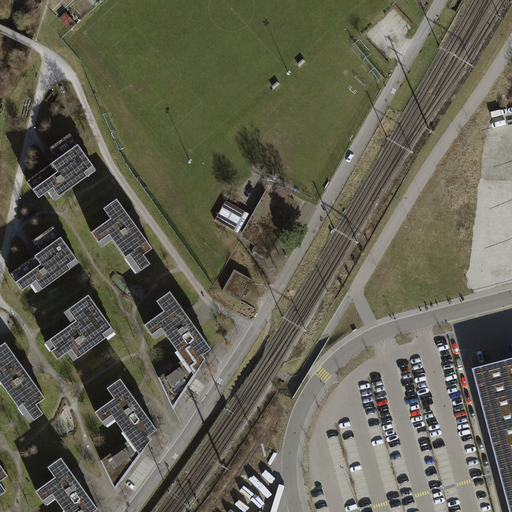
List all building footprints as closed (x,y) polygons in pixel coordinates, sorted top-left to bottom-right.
[(23,182),(35,200),(46,193),(52,201),(96,171),(71,134),(50,148),(58,159),(23,182)] [(266,256),(296,203),(271,189),(244,237),(258,245),(255,250),(266,256)] [(124,214),(113,198),(100,208),(107,218),(88,232),(96,242),(106,235),(132,270),(137,266),(142,273),(151,267),(144,258),(152,252),(138,232),(144,228),(131,210),(124,214)] [(215,220),(239,234),(250,214),(226,201),(215,220)] [(5,275),(18,293),(30,284),(36,293),(79,264),(53,227),(33,241),(40,251),(5,275)] [(252,280),(235,270),(223,291),(241,301),(244,296),(252,280)] [(163,312),(145,325),(152,335),(161,328),(186,363),(196,376),(206,360),(202,355),(211,349),(197,329),(201,326),(189,308),(184,311),(170,290),(156,300),(163,312)] [(40,339),(55,360),(66,353),(72,361),(113,334),(84,291),(58,309),(66,321),(40,339)] [(18,362),(5,343),(0,346),(0,385),(26,423),(40,414),(35,406),(44,400),(31,381),(36,377),(24,358),(18,362)] [(511,511),(511,357),(472,368),(510,511),(511,511)] [(196,376),(186,363),(161,382),(173,409),(179,400),(196,376)] [(111,398),(92,411),(100,422),(109,416),(128,443),(138,458),(151,440),(149,436),(155,431),(141,411),(147,407),(135,390),(128,394),(118,379),(104,389),(111,398)] [(138,458),(128,443),(101,464),(114,490),(138,458)] [(55,479),(35,492),(45,507),(55,500),(62,511),(92,511),(95,510),(80,487),(87,482),(75,465),(68,470),(59,457),(46,466),(55,479)]
